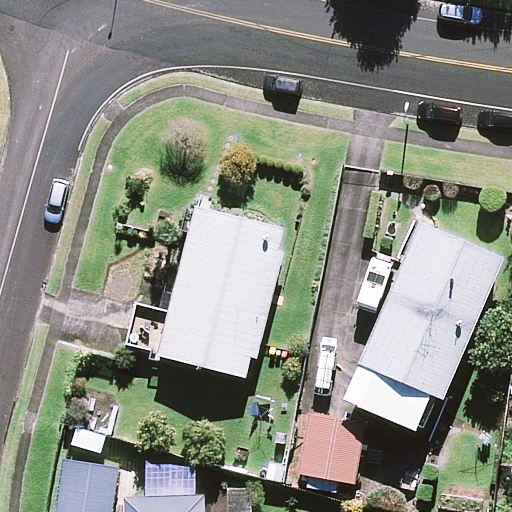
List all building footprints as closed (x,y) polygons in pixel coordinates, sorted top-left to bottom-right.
[(288,240),(199,218),(162,367),(251,389),(288,240)] [(368,379),(356,407),(434,439),(505,268),(422,234),(363,377),(368,379)] [(365,433),(309,424),(300,482),(356,491),(365,433)] [(114,511),(118,474),(62,469),(58,511),(114,511)] [(140,511),(206,511),(204,469),(148,472),(149,511),(140,511)]
